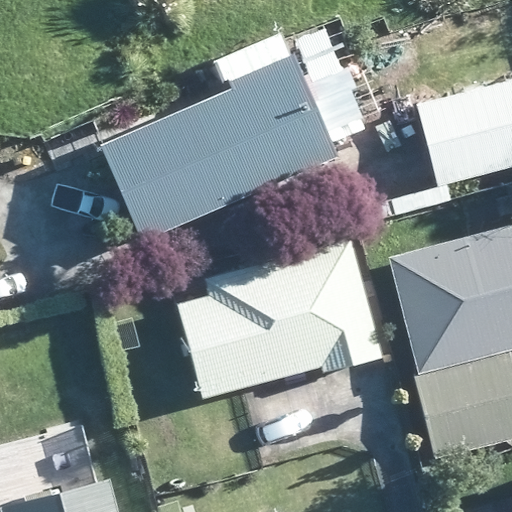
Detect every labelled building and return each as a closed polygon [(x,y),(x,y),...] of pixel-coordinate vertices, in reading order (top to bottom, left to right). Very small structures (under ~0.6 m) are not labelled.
[(346,145),(306,50),(298,32),(225,63),(234,84),(241,81),(244,90),(118,146),(106,117),(78,130),(93,164),(117,153),(155,242),(352,156),(346,145)] [(511,85),(424,108),(445,186),(511,168),(511,85)] [(511,230),(399,259),(430,375),(421,377),(442,459),(511,441),(511,230)] [(335,373),(395,356),(364,240),(216,281),(221,298),(188,307),(213,399),(247,389),(264,385),(310,373),(333,366),(335,373)] [(124,511),(117,481),(3,511),(124,511)]
